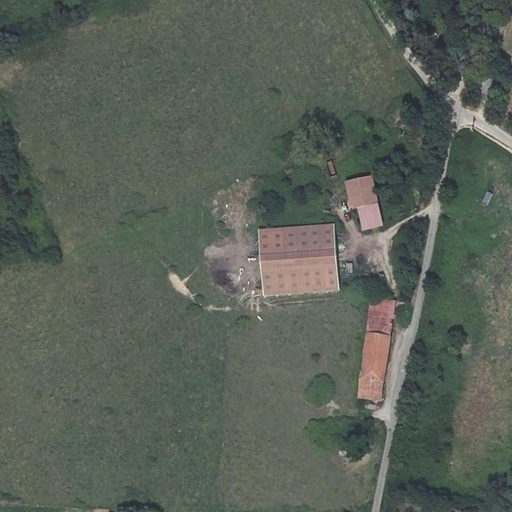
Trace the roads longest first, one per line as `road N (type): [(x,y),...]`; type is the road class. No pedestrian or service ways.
road 1 (unclassified): [(455,108),(374,511)]
road 2 (unclassified): [(455,108),(375,0)]
